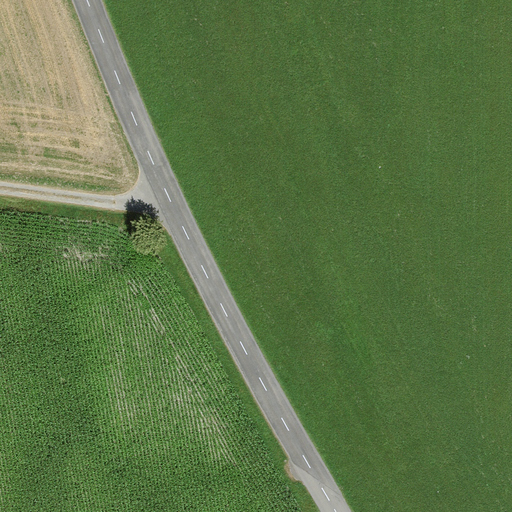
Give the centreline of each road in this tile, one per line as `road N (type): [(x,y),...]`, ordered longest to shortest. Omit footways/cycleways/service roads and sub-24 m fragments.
road 1 (tertiary): [(87,0),(172,204),(337,511)]
road 2 (track): [(0,184),(172,204)]
